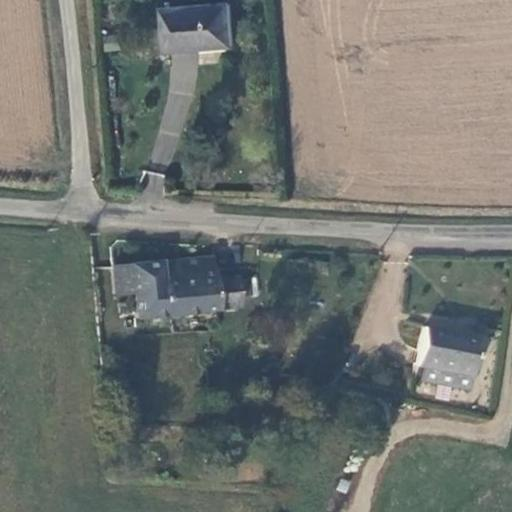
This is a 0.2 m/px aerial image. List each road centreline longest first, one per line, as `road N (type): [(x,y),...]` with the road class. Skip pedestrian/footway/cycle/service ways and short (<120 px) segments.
road 1 (unclassified): [(77,214),(511,240)]
road 2 (unclassified): [(77,214),(83,152),(66,0)]
